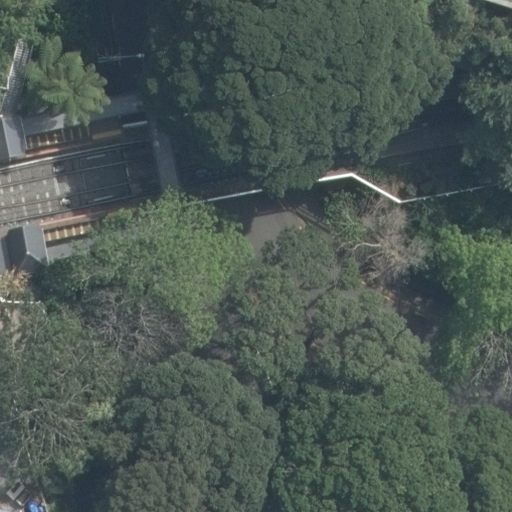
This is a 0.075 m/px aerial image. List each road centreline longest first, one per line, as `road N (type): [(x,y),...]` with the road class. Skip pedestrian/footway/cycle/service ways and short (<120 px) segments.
road 1 (residential): [(267,248),(196,144),(152,0)]
road 2 (residential): [(267,248),(260,405),(309,511)]
road 3 (residential): [(511,355),(329,293),(267,248)]
